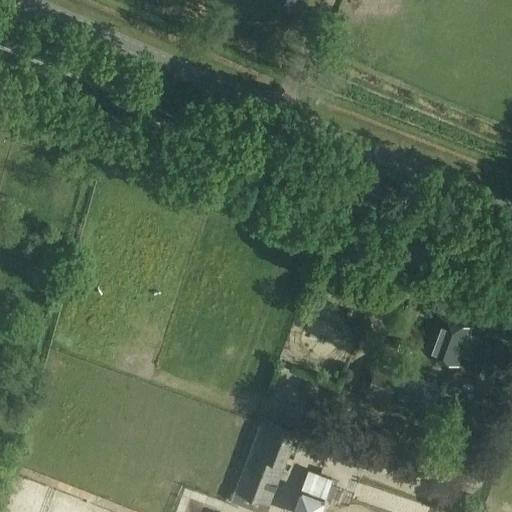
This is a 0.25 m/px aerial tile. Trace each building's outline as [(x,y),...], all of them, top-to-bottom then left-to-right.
[(278,0),(295,9),(300,0),(278,0)] [(471,327),(438,315),(425,352),(458,363),(462,353),(474,358),(470,367),(488,374),(499,343),(469,333),(471,327)] [(391,402),(430,415),(442,382),(378,360),(363,402),(388,411),(391,402)] [(231,500),(262,511),(266,511),(299,425),(264,412),(231,500)] [(309,469),(302,487),(300,486),(290,510),(295,511),(317,511),(332,478),(309,469)]
